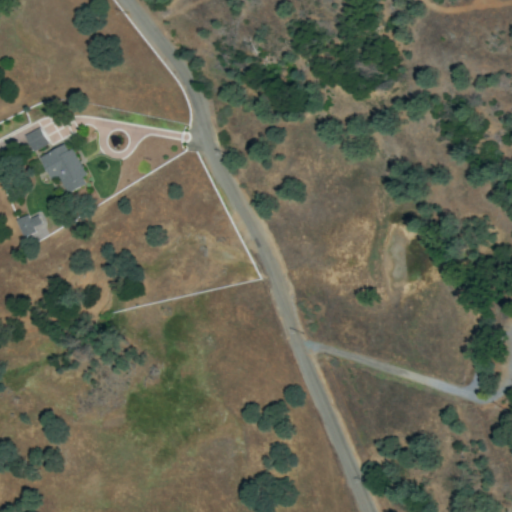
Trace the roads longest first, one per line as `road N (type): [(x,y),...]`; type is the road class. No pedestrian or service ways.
road 1 (tertiary): [(365,511),(271,262),(230,194),(197,101),(122,0)]
road 2 (residential): [(300,343),(472,402)]
